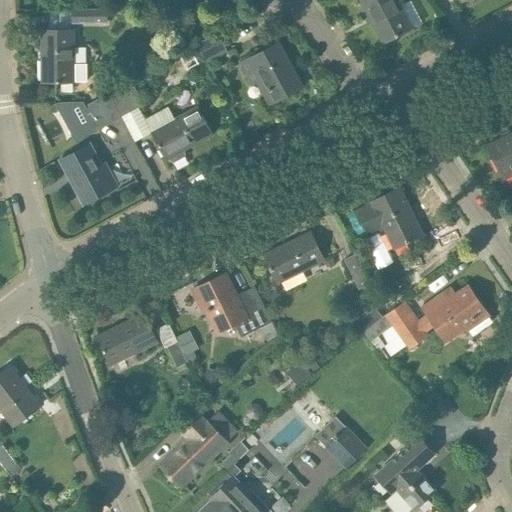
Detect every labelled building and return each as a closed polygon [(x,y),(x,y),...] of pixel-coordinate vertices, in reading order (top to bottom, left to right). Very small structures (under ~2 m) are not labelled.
[(383,43),(412,27),(397,0),(361,0),(373,23),(373,24),(374,24),(383,41),(383,42),(383,43)] [(72,9),(72,22),(72,23),(107,22),(107,9),(72,9)] [(87,63),(74,63),(74,29),(42,29),(42,59),(41,59),(41,60),(42,60),(42,80),(41,80),(41,81),(74,81),(87,81),(87,63)] [(206,63),(210,60),(228,51),(217,30),(195,42),(206,63)] [(263,78),(275,100),(269,103),(269,104),(303,86),(279,42),(241,63),(253,84),(263,78)] [(179,75),(173,72),(168,75),(165,80),(167,86),(172,88),(178,86),(181,81),(179,75)] [(121,117),(145,105),(133,83),(110,95),(119,113),(121,117)] [(121,117),(119,113),(110,95),(86,108),(98,130),(121,117)] [(168,106),(145,118),(152,131),(152,132),(167,160),(168,159),(175,162),(185,157),(186,150),(187,149),(186,148),(213,134),(198,106),(175,118),(168,106)] [(511,132),(487,144),(504,179),(511,174),(511,132)] [(117,184),(111,188),(88,145),(60,159),(84,203),(118,185),(117,184)] [(394,248),(424,233),(423,232),(423,233),(414,215),(414,214),(413,214),(400,187),(371,201),(372,202),(354,211),(366,235),(384,227),(394,248)] [(265,252),(263,253),(278,282),(325,260),(311,231),(284,244),(284,243),(282,244),(283,244),(265,253),(265,252)] [(359,289),(370,284),(355,253),(344,259),(359,289)] [(226,272),(192,289),(192,290),(203,313),(210,310),(220,330),(236,323),(242,335),(273,321),(255,285),(253,286),(254,288),(255,287),(257,292),(240,301),(237,294),(226,272)] [(383,316),(365,331),(377,347),(379,350),(385,345),(378,335),(392,324),(409,349),(430,335),(427,331),(435,325),(446,341),(466,327),(469,330),(473,336),(494,321),(490,316),(468,284),(452,296),(447,289),(422,307),(427,313),(418,320),(405,301),(383,316)] [(383,316),(375,307),(357,322),(364,331),(365,331),(383,316)] [(111,364),(158,341),(144,313),(117,326),(117,325),(116,325),(116,326),(98,335),(98,334),(97,335),(111,364)] [(178,340),(185,355),(198,348),(190,330),(176,337),(178,340)] [(167,346),(177,368),(189,362),(178,340),(167,346)] [(300,360),(287,372),(298,384),(311,373),(300,360)] [(0,402),(16,424),(41,405),(11,365),(0,372),(0,402)] [(205,381),(204,384),(217,385),(219,368),(206,367),(205,381)] [(257,420),(263,415),(263,408),(259,403),(251,402),(246,407),(245,414),(251,420),(257,420)] [(182,485),(238,430),(219,410),(209,419),(200,411),(179,431),(187,440),(162,464),(182,485)] [(393,435),(401,445),(414,433),(406,423),(393,435)] [(325,447),(346,469),(368,447),(347,425),(325,447)] [(415,508),(436,490),(417,469),(435,453),(419,435),(376,474),(393,492),(397,488),(415,508)] [(2,443),(0,444),(0,460),(7,470),(17,462),(2,443)] [(383,449),(367,463),(375,471),(391,457),(383,449)] [(274,511),(250,487),(248,488),(234,474),(211,496),(213,498),(198,511),(274,511)] [(333,511),(336,510),(333,508),(326,499),(314,510),(315,511),(333,511)]
